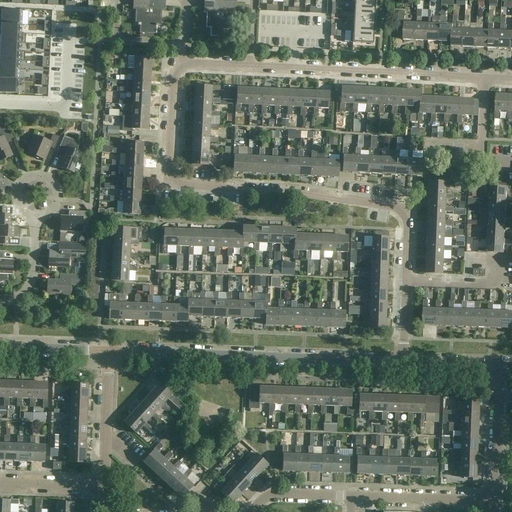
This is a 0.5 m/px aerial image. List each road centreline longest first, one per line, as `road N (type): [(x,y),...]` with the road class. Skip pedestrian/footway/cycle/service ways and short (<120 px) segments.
road 1 (residential): [(402,361),(404,215),(350,200),(173,182),(173,75),(181,63)]
road 2 (tertiary): [(402,361),(109,350)]
road 3 (residential): [(250,67),(511,80)]
road 4 (residential): [(493,501),(272,494),(250,511)]
road 5 (residential): [(493,501),(498,365)]
